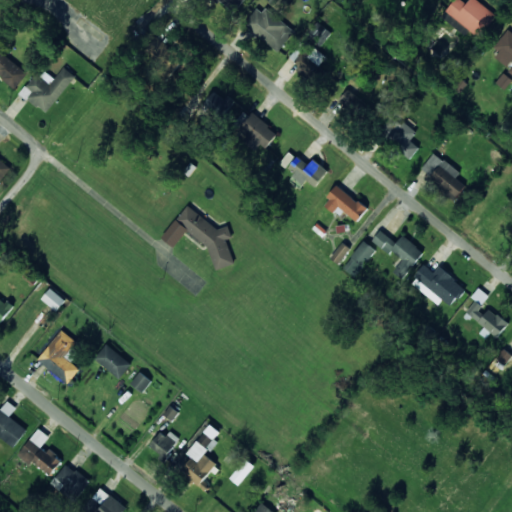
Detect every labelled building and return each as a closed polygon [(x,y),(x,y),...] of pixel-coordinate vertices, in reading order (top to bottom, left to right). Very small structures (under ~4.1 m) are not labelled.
[(217,0),(233,13),(244,0),(217,0)] [(454,0),(441,16),(465,36),(470,30),(478,37),(496,15),(478,0),(469,0),(466,4),(461,0),(454,0)] [(244,24),(280,50),(294,31),(259,5),(244,24)] [(511,69),(511,27),(511,26),(490,50),(511,69)] [(314,39),(321,45),(331,34),(323,28),(314,39)] [(317,73),(323,51),(304,46),(297,67),(317,73)] [(28,71),(0,51),(0,74),(18,87),(28,71)] [(47,113),(75,75),(64,67),(55,78),(41,68),(22,94),(47,113)] [(339,98),(352,111),(366,96),(353,83),(339,98)] [(232,100),(211,92),(204,110),(226,118),(232,100)] [(278,133),(253,112),(239,128),(264,149),(278,133)] [(412,156),(419,147),(410,140),(416,132),(395,115),(382,133),(412,156)] [(420,172),(457,198),(466,184),(456,178),(460,171),(433,153),(420,172)] [(313,158),(309,164),(298,155),(287,169),(304,182),(306,179),(315,187),(328,170),(313,158)] [(0,182),(12,167),(0,158),(0,182)] [(334,213),(339,207),(357,221),(368,209),(338,185),(323,204),(334,213)] [(215,269),(235,263),(227,239),(232,237),(229,225),(218,228),(188,205),(176,221),(209,247),(215,269)] [(403,235),(397,243),(380,230),(372,241),(390,254),(393,251),(403,259),(394,271),(403,279),(424,251),(403,235)] [(343,268),(355,277),(376,250),(364,240),(343,268)] [(331,259),(340,264),(350,247),(341,241),(331,259)] [(434,272),(425,265),(411,282),(438,305),(443,299),(451,306),(466,288),(439,266),(434,272)] [(509,322),(489,308),(484,314),(479,309),(489,295),(479,287),(472,297),(476,300),(466,312),(488,328),(487,329),(498,337),(509,322)] [(42,300),(58,310),(66,299),(49,288),(42,300)] [(0,322),(0,323),(13,307),(0,297),(0,322)] [(65,356),(77,342),(62,329),(38,359),(68,383),(80,368),(65,356)] [(120,379),(132,364),(108,343),(95,358),(120,379)] [(510,354),(503,350),(497,359),(504,363),(510,354)] [(143,393),(153,381),(140,371),(131,383),(143,393)] [(0,407),(0,436),(15,447),(27,429),(10,417),(17,407),(6,399),(0,407)] [(217,463),(207,455),(218,441),(214,438),(220,431),(211,424),(181,461),(179,460),(175,466),(205,490),(209,484),(204,480),(217,463)] [(19,454),(29,462),(50,437),(39,428),(19,454)] [(166,436),(160,432),(150,446),(165,458),(180,438),(170,431),(166,436)] [(43,446),(32,462),(52,475),(62,460),(43,446)] [(240,485),(255,466),(247,459),(231,478),(240,485)] [(90,479),(66,463),(52,484),(76,500),(90,479)] [(123,511),(127,506),(101,488),(84,511),(123,511)] [(272,511),(261,503),(254,511),(272,511)]
